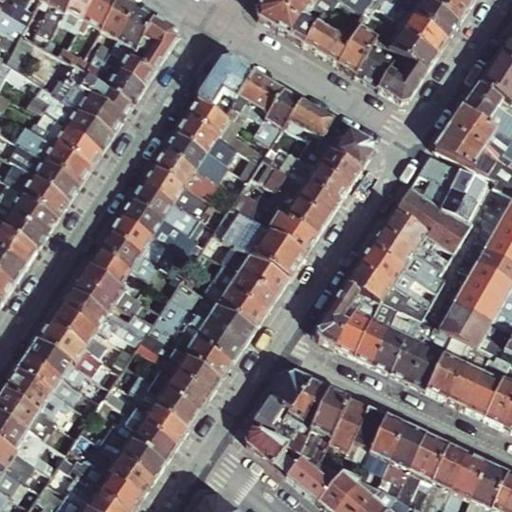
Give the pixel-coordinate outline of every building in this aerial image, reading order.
[(13,7),(17,0),(3,0),(0,6),(0,12),(6,16),(7,17),(10,12),(15,14),(18,9),(13,7)] [(41,0),(17,0),(13,7),(18,9),(15,14),(21,18),(30,0),(35,0),(40,3),(41,0)] [(41,0),(40,3),(53,10),(51,15),(47,13),(40,26),(52,33),(64,12),(71,0),(41,0)] [(71,0),(64,12),(81,22),(94,0),(71,0)] [(94,0),(81,22),(99,33),(117,0),(94,0)] [(121,0),(117,0),(99,33),(116,42),(136,9),(121,0)] [(313,11),(295,0),(264,0),(255,14),(258,24),(303,50),(316,28),(306,22),(313,11)] [(333,0),(295,0),(313,11),(323,17),(327,20),(337,3),(333,0)] [(333,0),(337,3),(357,16),(363,20),(365,16),(369,10),(372,5),(374,3),(369,0),(333,0)] [(378,0),(375,0),(374,3),(372,5),(377,9),(381,2),(378,0)] [(399,0),(393,9),(448,46),(459,29),(429,10),(422,5),(417,2),(414,0),(399,0)] [(429,10),(434,0),(424,0),(422,5),(429,10)] [(457,0),(434,0),(429,10),(459,29),(472,10),(457,0)] [(457,0),(472,10),(478,0),(457,0)] [(393,35),(437,63),(448,46),(393,9),(381,2),(377,9),(381,11),(379,14),(398,27),(393,35)] [(374,14),(377,9),(372,5),(369,10),(374,14)] [(91,62),(88,66),(102,75),(108,67),(110,69),(117,59),(123,63),(126,58),(131,52),(134,54),(142,40),(154,19),(136,9),(116,42),(110,52),(103,63),(94,57),(91,62)] [(370,20),(374,14),(369,10),(365,16),(370,20)] [(363,20),(357,16),(353,23),(359,25),(362,20),(363,20)] [(123,63),(117,73),(144,90),(176,43),(175,32),(154,19),(142,40),(153,47),(140,67),(126,58),(123,63)] [(21,39),(27,29),(19,24),(9,43),(17,47),(21,39)] [(316,28),(303,50),(336,70),(350,48),(340,42),(316,28)] [(354,80),(371,54),(376,47),(368,42),(373,34),(364,28),(363,28),(350,48),(336,70),(354,80)] [(403,65),(408,68),(426,79),(437,63),(393,35),(382,51),(393,58),(398,61),(403,65)] [(0,57),(2,54),(10,59),(17,47),(9,43),(0,37),(0,57)] [(69,110),(74,114),(112,139),(131,110),(104,92),(95,87),(81,78),(67,68),(54,60),(41,51),(21,39),(17,47),(10,59),(7,67),(5,69),(8,71),(33,87),(49,98),(58,84),(78,97),(69,110)] [(511,39),(499,57),(511,65),(511,39)] [(153,47),(142,40),(134,54),(131,52),(126,58),(140,67),(153,47)] [(41,51),(54,60),(60,49),(47,41),(41,51)] [(100,46),(94,57),(103,63),(110,52),(100,46)] [(74,57),(60,49),(54,60),(67,68),(74,57)] [(76,53),(74,57),(82,62),(84,57),(76,53)] [(390,75),(395,67),(398,61),(393,58),(389,64),(371,54),(354,80),(378,94),(390,75)] [(82,62),(74,57),(67,68),(81,78),(88,66),(91,62),(84,57),(82,62)] [(511,65),(499,57),(478,87),(508,107),(510,109),(511,105),(511,65)] [(403,65),(398,61),(395,67),(399,70),(403,65)] [(196,103),(224,123),(253,78),(231,65),(220,67),(196,103)] [(95,87),(102,75),(88,66),(81,78),(95,87)] [(400,82),(390,75),(378,94),(399,107),(408,106),(426,79),(408,68),(400,82)] [(33,87),(8,71),(2,82),(27,97),(33,87)] [(117,73),(104,92),(131,110),(144,90),(117,73)] [(253,78),(224,123),(229,125),(245,136),(250,122),(261,129),(283,96),(253,78)] [(33,87),(27,97),(20,108),(38,119),(42,113),(65,127),(74,114),(69,110),(49,98),(33,87)] [(478,87),(462,112),(498,136),(510,119),(503,114),(508,107),(478,87)] [(284,131),(301,106),(283,96),(261,129),(256,136),(263,138),(269,129),(281,136),(284,131)] [(196,103),(185,120),(218,142),(229,125),(224,123),(196,103)] [(332,125),(301,106),(284,131),(298,140),(303,133),(320,143),(326,133),(329,129),(332,125)] [(462,112),(448,133),(507,169),(511,163),(501,156),(509,144),(498,136),(462,112)] [(65,127),(62,132),(101,156),(112,139),(74,114),(65,127)] [(511,142),(511,120),(510,119),(498,136),(509,144),(511,145),(511,142)] [(174,137),(207,159),(218,142),(185,120),(174,137)] [(33,137),(20,129),(16,135),(12,132),(7,140),(30,155),(39,140),(33,137)] [(39,140),(51,148),(59,136),(51,131),(48,136),(38,130),(33,137),(39,140)] [(59,136),(51,148),(90,173),(101,156),(62,132),(59,136)] [(339,144),(326,133),(320,143),(319,146),(316,150),(360,176),(372,158),(370,147),(346,133),(339,144)] [(434,154),(496,185),(497,185),(493,191),(509,198),(511,194),(511,188),(499,182),(507,169),(448,133),(434,154)] [(174,137),(163,153),(196,176),(207,159),(174,137)] [(311,147),(298,140),(291,150),(303,157),(299,163),(349,193),(360,176),(316,150),(311,147)] [(262,165),(266,159),(270,153),(256,143),(245,160),(247,162),(259,170),(262,165)] [(51,148),(41,165),(79,190),(90,173),(51,148)] [(273,148),(270,153),(276,157),(279,151),(273,148)] [(163,153),(151,170),(185,192),(196,176),(163,153)] [(272,162),(276,157),(270,153),(266,159),(272,162)] [(291,182),(297,186),(338,210),(349,193),(299,163),(290,158),(282,169),(294,177),(291,182)] [(262,165),(268,168),(272,162),(266,159),(262,165)] [(2,160),(1,162),(0,163),(0,166),(6,170),(8,168),(9,165),(2,160)] [(419,177),(440,188),(477,207),(487,188),(430,160),(419,177)] [(247,162),(237,179),(248,186),(251,182),(259,170),(247,162)] [(41,165),(30,182),(68,206),(79,190),(41,165)] [(291,182),(268,168),(261,179),(290,196),(297,186),(291,182)] [(185,192),(151,170),(141,186),(174,209),(191,220),(203,228),(206,223),(202,220),(209,209),(185,192)] [(2,187),(19,198),(57,222),(68,206),(30,182),(13,171),(2,187)] [(237,179),(226,196),(237,203),(244,193),(248,186),(237,179)] [(174,209),(141,186),(129,204),(163,226),(174,209)] [(297,186),(290,196),(286,203),(326,227),(338,210),(297,186)] [(448,198),(441,212),(467,225),(477,207),(440,188),(437,193),(448,198)] [(426,239),(436,246),(453,257),(471,229),(467,225),(441,212),(410,191),(393,217),(426,239)] [(230,214),(239,219),(305,259),(326,227),(286,203),(276,197),(269,208),(244,193),(237,203),(230,214)] [(226,196),(215,212),(226,220),(230,214),(237,203),(226,196)] [(19,198),(8,214),(46,239),(57,222),(19,198)] [(182,238),(163,226),(129,204),(118,221),(152,243),(170,255),(182,238)] [(0,227),(8,214),(0,209),(0,227)] [(8,214),(0,227),(0,232),(35,255),(46,239),(8,214)] [(511,217),(506,214),(498,227),(511,234),(511,217)] [(393,217),(381,235),(413,257),(426,239),(393,217)] [(230,234),(220,228),(219,230),(215,236),(213,239),(288,284),(305,259),(239,219),(230,234)] [(203,228),(191,220),(185,229),(198,238),(200,234),(211,242),(213,239),(215,236),(203,228)] [(118,221),(107,237),(141,259),(152,243),(118,221)] [(511,234),(498,227),(491,241),(511,252),(511,234)] [(0,232),(0,257),(24,273),(35,255),(0,232)] [(381,235),(369,252),(415,282),(437,297),(439,292),(434,289),(441,276),(436,273),(431,269),(423,264),(413,257),(381,235)] [(97,253),(130,275),(148,287),(159,271),(141,259),(107,237),(97,253)] [(244,270),(239,278),(276,302),(288,284),(213,239),(211,242),(206,250),(238,270),(244,270)] [(436,246),(426,239),(413,257),(423,264),(436,246)] [(511,252),(491,241),(483,255),(511,269),(511,252)] [(415,282),(369,252),(358,270),(391,292),(393,290),(428,313),(429,311),(432,306),(409,290),(415,282)] [(86,269),(119,292),(130,275),(97,253),(86,269)] [(202,255),(198,261),(203,264),(207,258),(202,255)] [(511,269),(483,255),(476,267),(511,286),(511,269)] [(0,257),(0,280),(13,289),(24,273),(0,257)] [(203,264),(198,261),(195,266),(200,269),(197,274),(204,279),(214,263),(207,258),(203,264)] [(179,261),(168,277),(182,286),(192,271),(192,270),(179,261)] [(435,262),(431,269),(436,273),(441,266),(435,262)] [(200,269),(195,266),(192,270),(192,271),(197,274),(200,269)] [(511,286),(476,267),(469,280),(506,300),(511,288),(511,286)] [(222,268),(212,284),(265,319),(276,302),(239,278),(222,268)] [(86,269),(77,283),(123,314),(132,320),(133,317),(125,311),(133,301),(119,292),(86,269)] [(391,292),(358,270),(345,289),(359,297),(363,299),(368,302),(378,307),(379,305),(411,321),(416,323),(421,325),(428,313),(393,290),(391,292)] [(0,305),(2,307),(13,289),(0,280),(0,305)] [(469,280),(461,294),(498,314),(506,300),(469,280)] [(123,314),(77,283),(69,295),(116,326),(123,314)] [(265,319),(212,284),(201,301),(255,334),(265,319)] [(201,301),(181,288),(171,302),(160,319),(158,322),(165,327),(231,370),(255,334),(201,301)] [(317,344),(333,352),(347,327),(343,324),(359,297),(345,289),(315,335),(317,344)] [(461,294),(454,308),(491,327),(498,314),(461,294)] [(58,312),(96,337),(102,329),(117,339),(123,330),(116,326),(69,295),(58,312)] [(160,319),(171,302),(160,295),(149,312),(154,315),(160,319)] [(363,299),(360,305),(365,308),(368,302),(363,299)] [(368,302),(365,308),(375,314),(376,311),(378,307),(368,302)] [(454,308),(447,320),(484,340),(491,327),(454,308)] [(375,314),(370,323),(389,332),(390,331),(395,320),(376,311),(375,314)] [(47,328),(84,354),(96,337),(58,312),(47,328)] [(153,329),(158,322),(160,319),(154,315),(147,325),(153,329)] [(333,352),(352,361),(370,323),(354,315),(347,327),(333,352)] [(439,334),(452,341),(465,347),(471,350),(477,353),(484,340),(447,320),(439,334)] [(371,370),(389,378),(416,323),(411,321),(408,326),(406,325),(400,336),(390,331),(389,332),(371,370)] [(150,334),(147,338),(220,387),(231,370),(165,327),(158,322),(153,329),(150,334)] [(352,361),(371,370),(389,332),(370,323),(352,361)] [(389,378),(407,387),(430,340),(417,333),(421,325),(416,323),(389,378)] [(147,325),(141,334),(147,338),(150,334),(153,329),(147,325)] [(36,345),(74,370),(84,354),(47,328),(36,345)] [(143,344),(147,338),(141,334),(136,330),(132,336),(143,344)] [(407,387),(425,395),(443,359),(452,341),(439,334),(434,332),(430,340),(407,387)] [(154,367),(172,379),(209,404),(220,387),(147,338),(143,344),(136,355),(141,359),(145,353),(158,362),(154,367)] [(511,339),(499,363),(509,369),(511,369),(511,339)] [(36,345),(26,359),(74,392),(84,377),(74,370),(36,345)] [(145,353),(141,359),(154,367),(158,362),(145,353)] [(122,354),(111,372),(120,379),(125,372),(131,363),(132,361),(122,354)] [(132,361),(131,363),(136,366),(141,359),(136,355),(132,361)] [(445,405),(465,414),(489,363),(478,358),(471,372),(462,368),(445,405)] [(74,392),(26,359),(16,375),(64,406),(70,398),(96,414),(98,412),(99,410),(90,404),(74,392)] [(425,395),(445,405),(462,368),(443,359),(425,395)] [(465,414),(484,423),(508,373),(509,369),(499,363),(491,359),(489,363),(465,414)] [(154,367),(143,384),(161,396),(172,379),(154,367)] [(111,372),(101,387),(110,393),(113,389),(120,379),(111,372)] [(113,389),(140,407),(187,437),(198,420),(161,396),(143,384),(125,372),(120,379),(113,389)] [(511,374),(508,373),(484,423),(502,431),(511,409),(511,374)] [(50,424),(54,427),(58,421),(63,425),(68,418),(86,429),(90,423),(64,406),(16,375),(4,393),(50,424)] [(289,416),(309,385),(294,377),(284,380),(269,402),(283,411),(289,416)] [(172,379),(161,396),(198,420),(209,404),(172,379)] [(287,419),(311,430),(329,394),(309,385),(289,416),(287,419)] [(50,424),(4,393),(0,399),(0,417),(28,435),(38,442),(50,424)] [(319,466),(349,404),(329,394),(311,430),(309,434),(322,440),(311,462),(319,466)] [(96,395),(90,404),(99,410),(102,405),(105,401),(96,395)] [(107,398),(105,401),(102,405),(108,409),(112,402),(107,398)] [(274,424),(283,411),(269,402),(249,433),(288,452),(292,444),(276,433),(271,429),(274,424)] [(332,472),(337,475),(350,447),(368,455),(385,421),(349,404),(319,466),(327,470),(332,472)] [(103,415),(108,409),(102,405),(99,410),(98,412),(103,415)] [(140,407),(129,423),(176,454),(187,437),(140,407)] [(511,436),(511,409),(502,431),(511,436)] [(20,447),(28,435),(0,417),(0,446),(16,457),(26,464),(32,455),(20,447)] [(124,420),(113,436),(165,470),(176,454),(129,423),(124,420)] [(59,430),(63,425),(58,421),(54,427),(59,430)] [(385,421),(368,455),(361,471),(380,480),(404,430),(385,421)] [(279,428),(274,424),(271,429),(276,433),(279,428)] [(382,497),(385,498),(397,473),(406,477),(424,439),(404,430),(380,480),(377,487),(374,493),(376,494),(382,497)] [(84,433),(80,438),(153,487),(165,470),(113,436),(110,434),(102,445),(84,433)] [(283,458),(288,452),(249,433),(244,440),(245,449),(286,483),(297,469),(283,458)] [(306,440),(296,434),(292,444),(288,452),(298,456),(306,440)] [(38,442),(28,435),(20,447),(32,455),(39,443),(38,442)] [(87,467),(109,481),(142,503),(153,487),(80,438),(77,442),(76,444),(94,456),(87,467)] [(406,477),(394,503),(396,503),(405,508),(407,509),(419,483),(430,487),(447,450),(424,439),(406,477)] [(76,444),(69,455),(87,467),(94,456),(76,444)] [(25,481),(33,469),(26,464),(16,457),(0,446),(0,471),(17,483),(18,484),(22,478),(25,481)] [(430,511),(438,491),(448,496),(466,459),(447,450),(430,487),(418,511),(430,511)] [(305,460),(298,456),(294,461),(300,466),(305,460)] [(457,511),(462,502),(468,505),(470,506),(487,469),(466,459),(448,496),(441,511),(457,511)] [(311,462),(310,462),(305,460),(300,466),(297,469),(286,483),(316,507),(331,489),(319,480),(323,475),(327,470),(319,466),(311,462)] [(489,511),(506,478),(487,469),(470,506),(468,505),(465,511),(489,511)] [(77,470),(70,481),(115,511),(136,511),(142,503),(109,481),(105,488),(77,470)] [(17,483),(0,471),(0,495),(8,501),(15,491),(12,489),(17,483)] [(354,472),(350,481),(355,484),(359,474),(354,472)] [(341,477),(331,489),(316,507),(321,511),(337,511),(359,486),(355,484),(350,481),(341,477)] [(511,511),(511,480),(506,478),(489,511),(511,511)] [(89,509),(87,511),(115,511),(70,481),(66,487),(70,490),(67,494),(89,509)] [(371,484),(368,490),(374,493),(377,487),(371,484)] [(337,511),(361,511),(370,502),(360,493),(364,488),(359,486),(337,511)] [(374,493),(368,490),(364,488),(360,493),(370,502),(374,498),(376,494),(374,493)] [(0,495),(0,511),(7,511),(8,510),(4,507),(8,501),(0,495)] [(385,498),(382,497),(378,501),(375,505),(382,511),(388,511),(396,503),(394,503),(385,498)] [(370,502),(361,511),(382,511),(375,505),(378,501),(374,498),(370,502)] [(56,511),(47,506),(44,511),(82,511),(66,501),(58,511),(56,511)] [(201,504),(195,511),(228,511),(216,502),(201,504)] [(401,511),(405,508),(396,503),(388,511),(401,511)]
